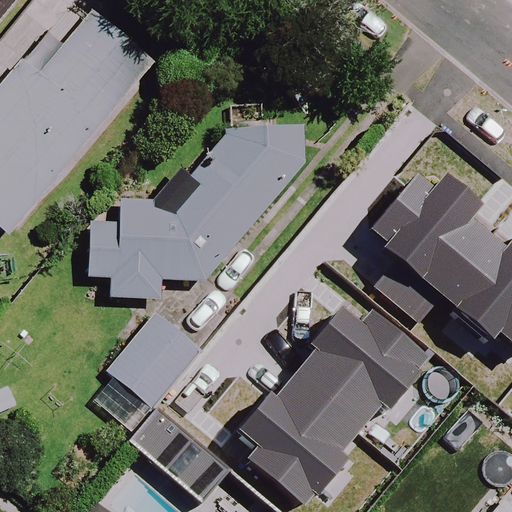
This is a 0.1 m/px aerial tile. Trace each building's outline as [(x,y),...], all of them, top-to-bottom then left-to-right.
[(0,0),(0,18),(14,0),(0,0)] [(0,239),(145,72),(84,20),(31,82),(16,69),(0,87),(0,239)] [(269,137),(225,132),(181,183),(171,174),(141,209),(111,207),(109,230),(81,228),(77,282),(101,283),(100,304),(152,307),(154,286),(194,288),(301,164),(269,137)] [(194,355),(149,320),(83,405),(128,440),(194,355)] [(511,511),(511,498),(504,507),(510,511),(378,511),(375,508),(371,511),(511,511)]
